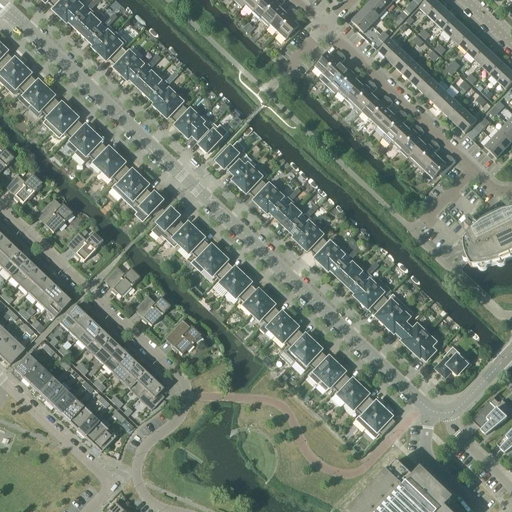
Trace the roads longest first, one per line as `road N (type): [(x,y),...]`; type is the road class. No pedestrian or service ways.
road 1 (tertiary): [(428,409),(0,6)]
road 2 (residential): [(173,511),(150,503),(136,468),(147,440),(183,408),(178,378),(0,207)]
road 3 (residential): [(473,171),(324,28)]
road 4 (residential): [(87,511),(112,486),(0,380)]
road 5 (residential): [(428,409),(426,459),(483,511)]
